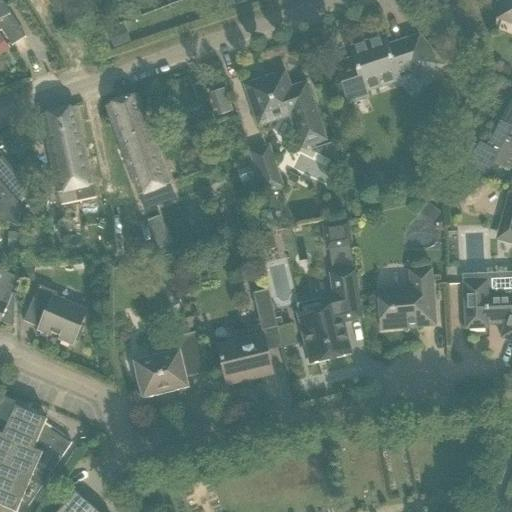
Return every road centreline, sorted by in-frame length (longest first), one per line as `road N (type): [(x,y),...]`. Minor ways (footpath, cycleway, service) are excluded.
road 1 (residential): [(394,400),(149,455),(126,448),(110,404),(0,353)]
road 2 (unclassified): [(89,77),(315,0)]
road 3 (residential): [(394,400),(391,377),(399,364),(427,361),(438,370),(442,384),(430,406),(400,407)]
